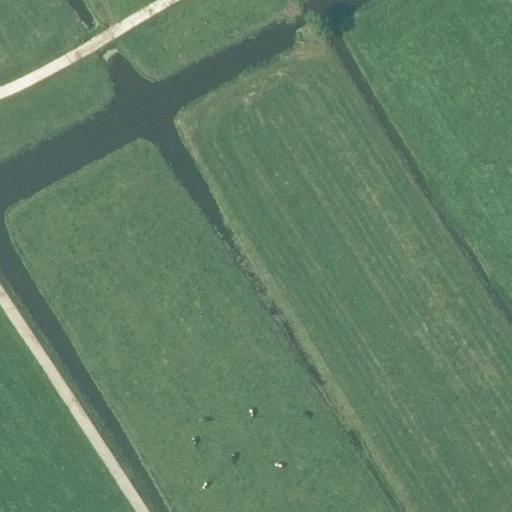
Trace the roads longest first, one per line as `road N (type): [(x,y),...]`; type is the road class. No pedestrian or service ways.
road 1 (track): [(140,511),(0,296)]
road 2 (track): [(0,93),(167,0)]
